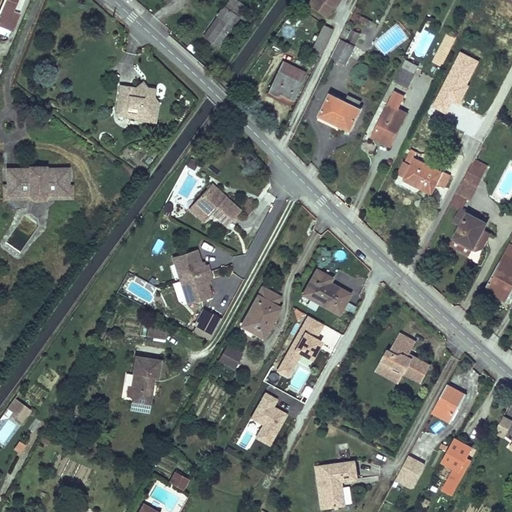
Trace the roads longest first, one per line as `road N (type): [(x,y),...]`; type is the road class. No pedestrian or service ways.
road 1 (unclassified): [(112,0),(511,374)]
road 2 (unknown): [(339,204),(374,151),(390,151),(397,141),(422,92),(419,80)]
